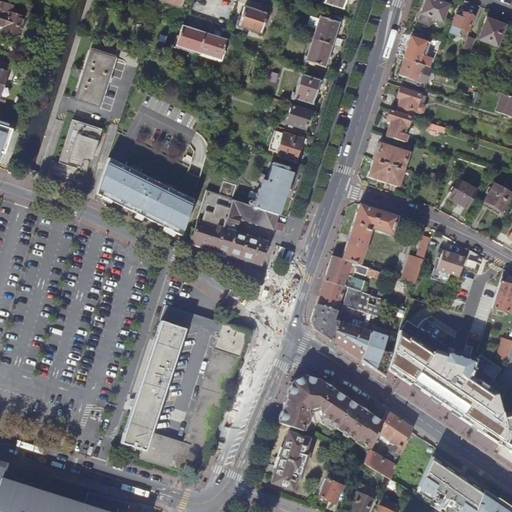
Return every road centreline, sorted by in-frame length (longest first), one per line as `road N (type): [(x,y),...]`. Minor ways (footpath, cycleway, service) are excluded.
road 1 (tertiary): [(284,328),(175,257),(0,186)]
road 2 (tertiary): [(511,481),(284,328)]
road 3 (tertiary): [(0,442),(208,508)]
road 4 (tertiary): [(393,0),(337,187)]
road 5 (residential): [(337,187),(430,219),(511,267)]
road 6 (tertiary): [(219,483),(284,328)]
road 7 (tertiary): [(337,187),(284,328)]
